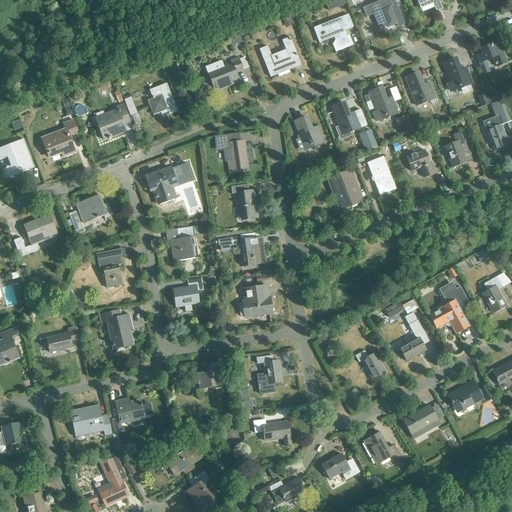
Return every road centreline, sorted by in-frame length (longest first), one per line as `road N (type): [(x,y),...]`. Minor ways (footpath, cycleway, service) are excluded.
road 1 (residential): [(295,257),(275,118),(290,101),(511,15)]
road 2 (residential): [(295,257),(511,175)]
road 3 (residential): [(511,335),(360,420),(330,424)]
road 4 (residential): [(119,165),(142,227),(165,350)]
road 5 (residential): [(165,350),(161,371),(39,400)]
road 6 (residential): [(165,350),(302,332)]
road 7 (residential): [(0,212),(119,165)]
